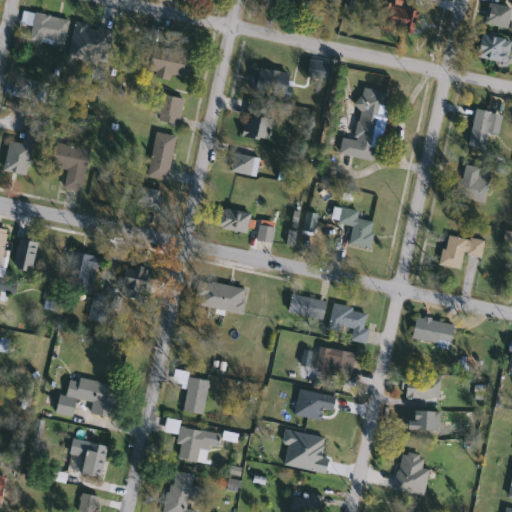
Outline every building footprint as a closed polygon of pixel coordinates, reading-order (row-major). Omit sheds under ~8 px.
[(397,0),(397,8),(410,8),(410,30),(379,30),(379,0),(397,0)] [(483,25),(486,5),(509,9),(505,30),(483,25)] [(27,40),(30,27),(19,24),(22,11),(67,20),(61,47),(27,40)] [(104,62),(66,53),(73,23),(111,33),(104,62)] [(505,63),(474,58),(478,35),(508,40),(505,63)] [(152,73),(157,52),(189,59),(185,80),(152,73)] [(283,97),(249,91),(253,67),(287,73),(283,97)] [(42,104),(10,95),(15,76),(48,85),(42,104)] [(340,139),(351,141),(360,88),(383,93),(371,161),(337,155),(340,139)] [(176,126),(154,121),(159,95),(182,100),(176,126)] [(271,106),(264,142),(240,137),(247,102),(271,106)] [(465,148),(474,109),(490,113),(482,152),(465,148)] [(34,125),(24,176),(1,172),(7,142),(21,144),(25,123),(34,125)] [(144,172),(153,131),(174,136),(165,176),(144,172)] [(61,189),(65,168),(49,165),(53,144),(87,150),(79,192),(61,189)] [(255,148),(253,176),(229,174),(230,153),(242,154),(243,147),(255,148)] [(486,182),(483,204),(456,200),(461,164),(478,167),(476,181),(486,182)] [(157,213),(128,207),(133,185),(162,192),(157,213)] [(244,235),(215,230),(219,208),(248,214),(244,235)] [(367,250),(346,246),(350,226),(331,223),(333,208),(356,212),(354,219),(372,222),(367,250)] [(302,231),(303,213),(313,214),(312,232),(302,231)] [(271,228),(269,243),(255,241),(257,226),(271,228)] [(482,240),(479,258),(461,255),(458,270),(437,266),(442,234),(482,240)] [(35,243),(30,269),(11,266),(16,240),(35,243)] [(89,293),(62,288),(70,251),(97,256),(89,293)] [(133,264),(152,278),(136,301),(117,287),(133,264)] [(240,314),(196,307),(200,281),(244,289),(240,314)] [(320,320),(285,313),(289,294),(324,301),(320,320)] [(364,344),(348,340),(349,333),(326,328),(331,305),(366,312),(362,329),(366,330),(364,344)] [(451,323),(447,346),(410,341),(413,318),(451,323)] [(0,352),(6,353),(8,340),(0,338),(0,352)] [(313,374),(317,347),(353,353),(348,380),(313,374)] [(70,417),(53,414),(57,395),(63,396),(67,377),(119,388),(112,420),(88,415),(91,403),(74,399),(70,417)] [(186,377),(206,380),(201,415),(181,412),(186,377)] [(437,378),(437,398),(399,398),(399,378),(437,378)] [(420,413),(417,433),(394,429),(397,409),(420,413)] [(216,447),(205,446),(204,463),(173,459),(176,434),(163,433),(164,425),(218,431),(216,447)] [(99,478),(77,473),(81,457),(67,454),(70,439),(105,446),(99,478)] [(421,496),(391,489),(399,451),(421,456),(419,468),(427,470),(421,496)] [(161,511),(172,470),(192,475),(184,508),(195,511),(194,511),(161,511)] [(323,501),(315,511),(286,511),(297,496),(303,500),(309,492),(323,501)] [(98,497),(94,511),(74,511),(78,493),(98,497)]
